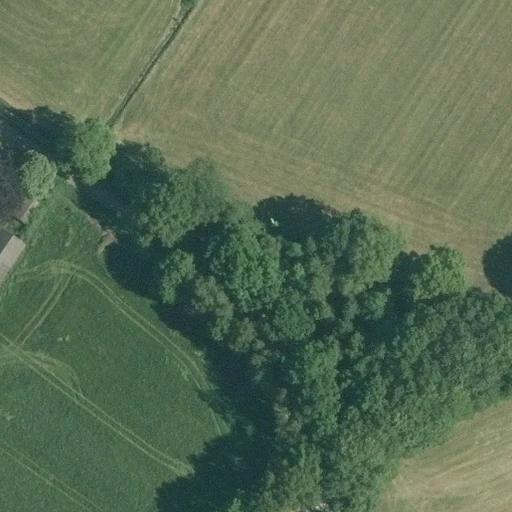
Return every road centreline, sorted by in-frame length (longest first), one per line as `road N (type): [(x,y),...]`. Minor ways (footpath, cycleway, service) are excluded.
road 1 (unclassified): [(351,511),(295,373),(264,329),(169,242),(0,131)]
road 2 (track): [(343,484),(394,411),(469,353),(511,339)]
